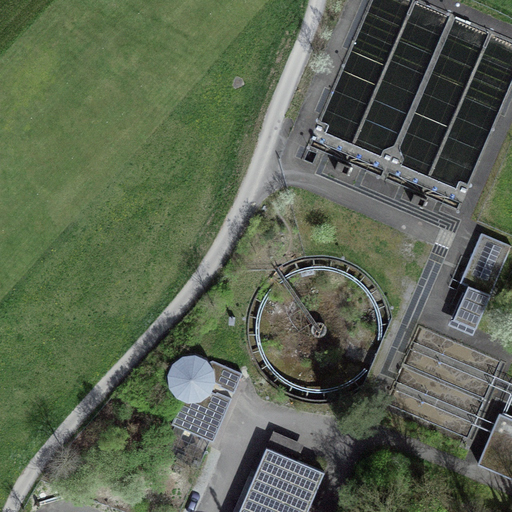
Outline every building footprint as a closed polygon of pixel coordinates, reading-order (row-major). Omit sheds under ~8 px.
[(462,284),(473,290),(491,298),(511,252),(511,249),(484,237),(462,284)] [(478,325),(491,298),(473,290),(460,316),(478,325)] [(173,392),(182,399),(190,401),(201,399),(211,391),(216,379),(213,366),(210,362),(200,355),(188,354),(177,359),(170,369),(168,381),(173,392)] [(213,441),(242,373),(213,360),(210,362),(213,366),(216,379),(211,391),(201,399),(190,401),(182,399),(172,423),(213,441)] [(511,421),(503,418),(483,465),(511,477),(511,421)] [(306,511),(324,471),(267,446),(238,511),(306,511)]
